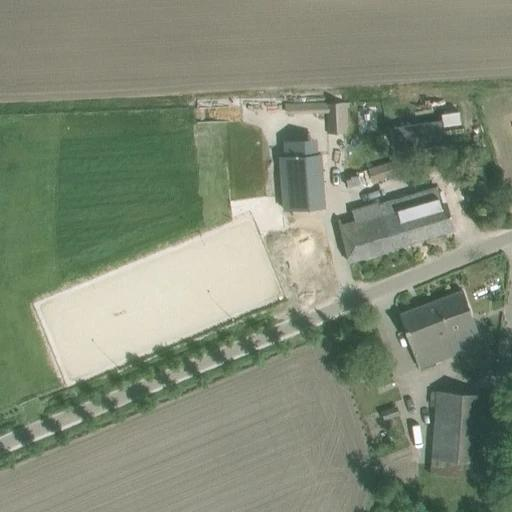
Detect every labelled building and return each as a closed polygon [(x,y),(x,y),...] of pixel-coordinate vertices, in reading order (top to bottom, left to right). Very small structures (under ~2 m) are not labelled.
[(325,98),(284,100),(284,112),(325,111),(325,98)] [(343,98),(325,98),(325,111),(326,133),(344,133),(343,98)] [(443,120),(395,127),(398,152),(447,144),(444,126),(461,123),(459,112),(442,114),(443,120)] [(320,155),(279,158),(284,209),(325,205),(323,185),(322,171),(320,155)] [(388,177),(397,174),(392,161),(384,164),(367,169),(371,182),(388,177)] [(340,220),(337,221),(349,262),(455,230),(443,190),(356,216),(358,224),(343,229),(340,220)] [(482,344),(462,291),(399,314),(419,368),(482,344)] [(480,477),(485,415),(486,395),(437,392),(431,475),(480,477)]
